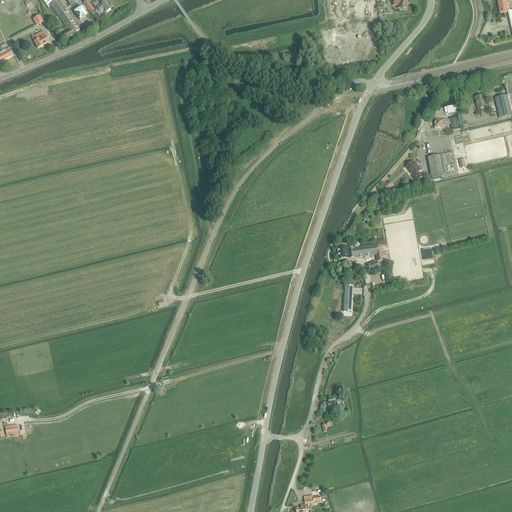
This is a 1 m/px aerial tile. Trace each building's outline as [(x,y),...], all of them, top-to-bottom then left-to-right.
[(42,0),(47,6),(48,8),(52,6),(51,5),(58,1),(57,0),(42,0)] [(79,30),(75,23),(76,23),(74,20),(73,20),(66,11),(59,0),(58,1),(51,5),(52,6),(69,31),(64,34),(67,39),(79,30)] [(94,10),(91,5),(90,4),(95,0),(86,0),(83,3),(91,14),(95,11),(94,10)] [(405,0),(393,0),(393,6),(398,6),(397,9),(406,9),(405,0)] [(511,28),(511,10),(508,12),(506,0),(504,0),(498,2),(500,14),(508,12),(511,28)] [(104,9),(107,12),(111,10),(110,9),(108,6),(106,2),(97,7),(100,12),(104,9)] [(74,12),(80,20),(87,16),(81,7),(74,12)] [(33,19),(36,26),(43,22),(40,16),(33,19)] [(49,43),(45,36),(43,31),(32,37),(34,42),(37,49),(43,46),(49,43)] [(0,62),(13,55),(9,48),(0,53),(0,62)] [(499,119),(511,116),(511,115),(508,96),(507,95),(494,98),(499,119)] [(478,110),(486,109),(483,97),(475,98),(478,110)] [(460,118),(450,120),(451,125),(452,130),(462,128),(460,118)] [(436,120),(435,129),(438,130),(438,129),(444,130),(444,129),(445,129),(445,130),(447,130),(448,125),(451,125),(450,120),(444,120),(444,121),(436,120)] [(440,176),(445,175),(446,176),(458,174),(454,153),(442,156),(442,155),(428,158),(432,178),(440,176)] [(416,182),(418,181),(422,177),(418,173),(421,170),(418,167),(417,167),(412,162),(406,167),(413,175),(411,177),(416,182)] [(388,183),(383,187),(387,191),(391,187),(388,183)] [(386,257),(385,251),(381,251),(380,245),(346,250),(346,247),(337,248),(338,261),(376,256),(377,262),(383,261),(382,258),(386,257)] [(432,250),(423,252),(425,261),(433,260),(432,250)] [(370,271),(378,268),(376,263),(368,266),(370,271)] [(343,314),(351,314),(353,288),(345,288),(343,314)] [(328,410),(336,408),(335,403),(335,400),(333,400),(330,400),(330,404),(327,405),(328,410)] [(308,508),(307,505),(313,505),(312,501),(305,501),(305,506),(301,506),(301,508),(296,509),(296,511),(307,511),(307,508),(308,508)]
